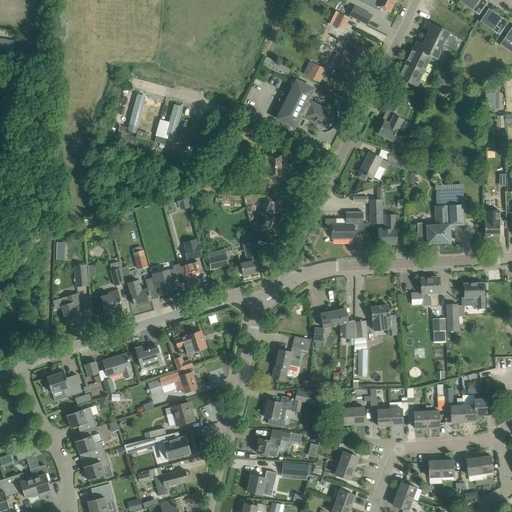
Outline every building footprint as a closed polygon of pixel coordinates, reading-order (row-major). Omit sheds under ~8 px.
[(395,0),(373,0),(372,3),(390,12),(395,0)] [(460,0),(459,1),(472,10),(478,0),(460,0)] [(354,6),(350,15),(367,24),(372,15),(354,6)] [(489,8),(480,22),(492,30),(501,17),(489,8)] [(326,22),(342,30),(348,18),(332,10),(326,22)] [(413,48),(431,57),(437,59),(441,52),(439,51),(444,39),(446,40),(450,32),(428,22),(426,26),(433,29),(424,48),(417,45),(415,48),(414,47),(413,48)] [(0,61),(10,63),(13,46),(8,45),(9,39),(0,38),(0,61)] [(351,43),(344,56),(364,66),(370,52),(351,43)] [(406,63),(424,72),(431,57),(413,48),(406,63)] [(364,66),(344,56),(337,53),(331,66),(357,79),(364,66)] [(326,69),(315,63),(310,61),(303,74),(319,82),(326,69)] [(399,77),(417,86),(424,72),(406,63),(399,77)] [(287,101),(278,118),(294,126),(300,114),(326,127),(333,114),(307,101),(313,89),(297,81),(287,101)] [(486,93),(486,109),(496,109),(496,93),(486,93)] [(404,102),(420,104),(421,101),(422,95),(405,94),(404,102)] [(138,130),(146,99),(137,97),(128,127),(138,130)] [(166,135),(165,137),(175,139),(177,133),(183,108),(174,106),(169,122),(166,135)] [(384,121),(378,134),(392,140),(392,152),(405,152),(406,136),(395,135),(403,119),(394,114),(389,124),(384,121)] [(160,120),(156,135),(156,136),(165,138),(165,137),(166,135),(169,122),(160,120)] [(231,135),(240,139),(241,135),(249,138),(252,130),(236,122),(231,135)] [(120,125),(118,132),(128,134),(130,128),(120,125)] [(138,130),(136,137),(147,140),(149,133),(138,130)] [(128,134),(118,132),(116,139),(135,145),(137,137),(136,137),(128,134)] [(155,142),(165,145),(167,138),(165,138),(156,136),(155,142)] [(262,163),(261,164),(261,177),(262,178),(267,178),(269,176),(283,176),(283,163),(286,163),(286,156),(276,156),(276,144),(268,144),(268,163),(262,163)] [(388,162),(378,157),(369,152),(359,171),(360,172),(358,177),(370,183),(379,165),(385,168),(388,162)] [(388,160),(402,165),(404,157),(390,152),(388,160)] [(440,189),(436,189),(437,195),(437,206),(464,205),(463,194),(441,195),(440,189)] [(187,193),(175,197),(178,205),(180,204),(188,202),(190,201),(187,193)] [(267,196),(259,218),(264,220),(261,230),(276,235),(282,219),(274,216),(281,196),(267,196)] [(375,199),(370,199),(370,223),(382,223),(382,229),(378,229),(379,244),(397,244),(397,228),(395,228),(395,214),(382,214),(382,199),(377,199),(375,199)] [(465,224),(464,205),(437,206),(435,206),(436,225),(428,226),(428,222),(418,223),(419,241),(428,241),(428,243),(450,242),(449,225),(465,224)] [(336,219),(325,219),(325,230),(332,230),(332,231),(333,239),(353,238),(353,224),(363,224),(363,212),(346,212),(346,223),(336,224),(336,219)] [(500,235),(500,225),(500,221),(493,221),(493,214),(485,214),(485,236),(500,235)] [(248,259),(240,261),(243,276),(262,272),(254,241),(245,244),(248,259)] [(57,242),(56,259),(65,260),(65,242),(57,242)] [(184,248),(187,260),(203,256),(200,244),(184,248)] [(148,267),(143,247),(133,249),(138,269),(148,267)] [(208,258),(211,269),(228,265),(226,254),(208,258)] [(121,268),(119,262),(110,264),(112,270),(111,270),(115,286),(125,283),(121,268)] [(191,264),(180,267),(183,281),(187,280),(189,287),(202,284),(199,274),(198,270),(200,269),(198,262),(191,264)] [(87,286),(86,265),(75,266),(77,287),(87,286)] [(121,268),(123,276),(130,274),(128,266),(121,268)] [(172,292),(174,291),(171,278),(177,277),(174,268),(153,274),(155,281),(157,288),(160,287),(162,295),(167,293),(168,295),(172,294),(172,292)] [(440,293),(440,287),(439,277),(421,278),(422,293),(411,294),(412,305),(423,304),(422,294),(430,293),(431,306),(439,306),(438,293),(440,293)] [(128,283),(134,305),(151,300),(148,289),(141,291),(138,280),(128,283)] [(464,297),(461,297),(462,305),(464,305),(477,305),(477,309),(485,308),(484,283),(464,284),(464,297)] [(102,301),(105,312),(123,307),(120,296),(118,291),(110,293),(100,296),(102,301)] [(85,314),(78,294),(57,300),(59,308),(62,307),(66,320),(78,316),(85,314)] [(388,305),(371,307),(374,330),(389,329),(389,336),(397,335),(394,315),(390,316),(388,305)] [(346,308),(339,310),(341,324),(340,338),(354,338),(355,321),(353,321),(353,322),(349,322),(346,308)] [(341,324),(339,310),(320,314),(323,327),(315,328),(314,340),(323,340),(324,327),(341,324)] [(459,331),(458,317),(446,317),(447,331),(459,331)] [(446,331),(445,318),(433,319),(433,331),(446,331)] [(355,322),(357,338),(367,337),(365,321),(355,322)] [(492,348),(493,325),(475,324),(475,348),(492,348)] [(184,345),(187,353),(207,347),(201,331),(187,336),(175,340),(178,347),(184,345)] [(307,350),(307,349),(309,339),(295,336),(291,352),(280,349),(275,370),(274,370),(272,378),(285,380),(289,365),(299,367),(302,349),(307,350)] [(162,362),(160,355),(157,345),(144,349),(143,346),(135,349),(140,365),(152,362),(153,365),(162,362)] [(433,346),(433,355),(442,355),(442,346),(433,346)] [(358,376),(367,376),(367,350),(358,350),(358,376)] [(134,375),(129,360),(129,359),(128,359),(127,355),(116,358),(116,357),(103,361),(108,377),(122,372),(124,378),(134,375)] [(193,366),(191,360),(182,363),(180,357),(175,359),(178,370),(193,366)] [(85,364),(89,377),(99,373),(95,361),(85,364)] [(49,376),(47,377),(50,385),(48,386),(50,392),(52,391),(52,393),(55,401),(67,397),(83,392),(77,374),(66,378),(64,371),(55,374),(54,373),(48,375),(49,376)] [(192,372),(180,376),(179,372),(160,378),(160,379),(148,383),(151,394),(163,390),(162,386),(175,382),(178,391),(183,389),(185,393),(198,389),(192,372)] [(115,391),(111,378),(103,381),(107,394),(115,391)] [(444,388),(444,396),(444,402),(453,402),(452,388),(444,388)] [(314,405),(316,395),(298,391),(293,411),(299,413),(302,402),(314,405)] [(293,399),(290,398),(282,396),(281,402),(269,400),(265,417),(269,418),(268,423),(284,427),(285,421),(278,419),(280,408),(291,410),(293,399)] [(475,405),(476,415),(488,415),(487,398),(474,399),(475,405)] [(165,408),(167,415),(174,413),(177,425),(193,421),(190,410),(192,410),(189,402),(165,408)] [(402,408),(390,409),(390,426),(403,425),(402,416),(408,415),(408,403),(402,403),(402,408)] [(464,422),(463,405),(451,406),(452,423),(464,422)] [(475,405),(463,405),(464,422),(476,421),(476,415),(475,405)] [(97,427),(91,407),(67,415),(67,416),(66,417),(68,423),(69,422),(71,428),(78,426),(80,433),(97,427)] [(364,407),(352,408),(353,424),(365,424),(364,407)] [(353,424),(352,408),(340,408),(340,425),(353,424)] [(390,426),(390,409),(377,409),(378,426),(390,426)] [(439,410),(426,411),(427,428),(439,427),(439,410)] [(427,428),(426,411),(414,412),(415,428),(427,428)] [(116,421),(108,424),(109,426),(114,427),(115,431),(119,430),(116,421)] [(149,432),(150,438),(166,435),(165,428),(149,432)] [(260,438),(256,452),(267,455),(275,457),(277,456),(281,439),(287,441),(289,441),(291,434),(283,433),(272,430),(270,441),(260,438)] [(146,440),(148,448),(163,444),(168,461),(178,458),(191,455),(186,437),(181,439),(179,432),(146,440)] [(87,452),(89,458),(106,453),(102,441),(94,443),(92,435),(76,441),(76,442),(75,443),(77,449),(78,448),(80,454),(87,452)] [(135,442),(124,445),(127,454),(137,451),(137,450),(135,443),(135,442)] [(311,443),(308,456),(315,457),(318,445),(311,443)] [(16,454),(18,461),(33,456),(30,449),(16,454)] [(343,451),(339,463),(355,468),(359,457),(343,451)] [(89,458),(91,464),(84,467),(86,472),(84,473),(86,479),(88,479),(88,480),(105,475),(103,469),(110,466),(106,453),(89,458)] [(478,457),(481,474),(482,480),(487,479),(486,473),(493,472),(490,455),(478,457)] [(481,474),(478,457),(466,459),(469,476),(480,474),(481,474)] [(442,477),(441,460),(429,461),(429,477),(442,477)] [(453,460),(441,460),(442,477),(454,476),(453,460)] [(283,462),(282,474),(310,476),(311,464),(283,462)] [(339,463),(335,474),(351,480),(355,468),(339,463)] [(149,472),(138,475),(140,483),(155,480),(158,489),(159,495),(167,493),(166,487),(178,484),(188,481),(185,469),(175,472),(162,475),(160,467),(149,470),(149,472)] [(33,477),(38,494),(40,493),(40,495),(46,493),(46,491),(51,489),(46,474),(48,473),(47,468),(40,471),(42,474),(33,477)] [(277,473),(272,472),(267,471),(265,477),(251,474),(247,491),(262,495),(265,482),(275,484),(277,473)] [(10,477),(16,494),(23,491),(25,498),(31,496),(32,498),(38,496),(37,494),(38,494),(33,477),(26,480),(23,473),(10,477)] [(278,482),(291,483),(291,475),(278,475),(278,482)] [(10,508),(6,497),(16,494),(10,477),(0,480),(0,511),(1,511),(10,508)] [(401,482),(397,493),(412,499),(417,488),(401,482)] [(94,499),(88,501),(90,510),(89,511),(88,511),(116,511),(117,511),(114,500),(110,484),(92,489),(94,499)] [(155,488),(147,490),(151,503),(159,501),(155,488)] [(339,490),(335,501),(351,507),(355,496),(339,490)] [(397,493),(392,505),(408,511),(412,499),(397,493)] [(296,494),(294,501),(303,503),(305,496),(296,494)] [(140,499),(134,500),(136,510),(142,508),(140,499)] [(160,504),(163,511),(162,511),(178,511),(177,506),(176,506),(173,500),(174,499),(160,504)] [(335,501),(331,511),(349,511),(351,507),(335,501)] [(245,503),(242,511),(264,511),(266,505),(264,504),(258,503),(257,506),(245,503)] [(270,511),(279,511),(281,505),(273,503),(270,511)]
